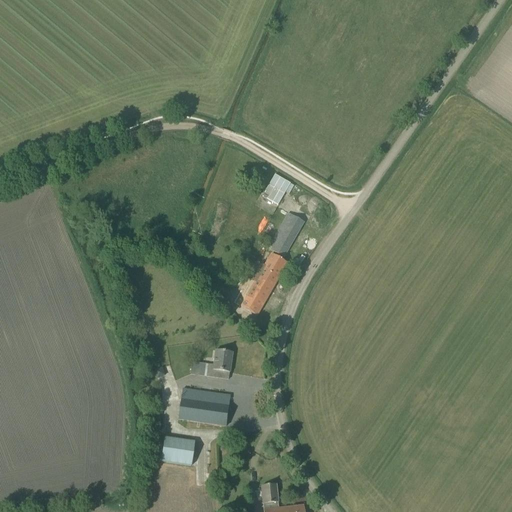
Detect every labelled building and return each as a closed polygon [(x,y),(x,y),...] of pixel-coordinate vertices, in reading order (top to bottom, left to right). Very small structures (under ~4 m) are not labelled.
[(286,192),(290,194),(295,185),(274,174),(262,196),(279,205),(286,192)] [(277,231),(267,249),(284,259),(294,241),(304,223),(288,214),(277,231)] [(231,302),(247,312),(256,317),(287,264),(271,254),(264,266),(257,262),(248,277),(246,276),(231,302)] [(206,377),(207,377),(228,380),(232,353),(215,351),(213,366),(208,365),(206,377)] [(191,376),(203,377),(205,367),(192,365),(191,376)] [(162,369),(154,371),(157,379),(164,376),(162,369)] [(178,421),(216,426),(225,427),(230,396),(182,390),(178,421)] [(190,466),(194,443),(164,439),(161,462),(190,466)] [(196,485),(170,484),(170,508),(196,509),(196,485)] [(260,487),(263,511),(303,511),(303,507),(278,509),(275,485),(260,487)]
